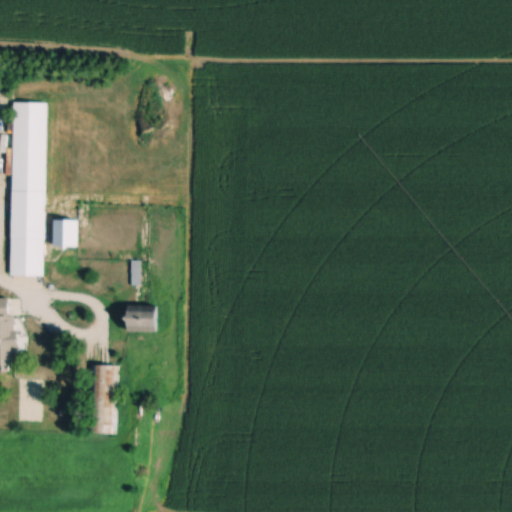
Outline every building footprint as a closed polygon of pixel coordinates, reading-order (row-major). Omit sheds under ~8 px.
[(13,277),(46,277),(48,104),(15,103),(13,277)] [(80,222),(56,222),(56,249),(80,249),(80,222)] [(130,333),(158,333),(158,307),(130,307),(130,333)] [(28,324),(15,324),(15,333),(0,333),(0,353),(28,353),(28,324)] [(120,368),(93,368),(92,436),(119,436),(120,368)]
